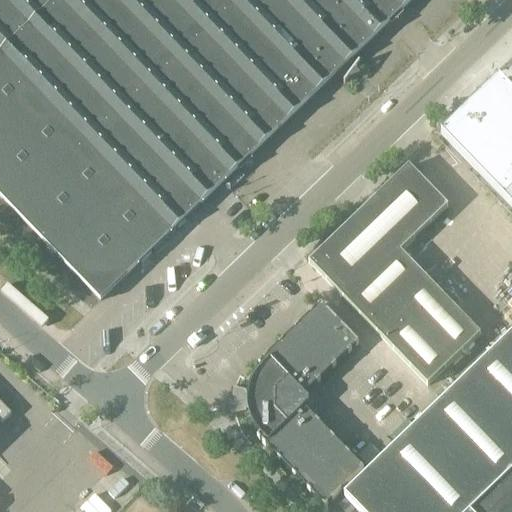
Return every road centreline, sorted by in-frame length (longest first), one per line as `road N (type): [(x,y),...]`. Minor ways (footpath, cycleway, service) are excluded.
road 1 (unclassified): [(111,400),(511,9)]
road 2 (unclassified): [(232,511),(111,400)]
road 3 (unclassified): [(111,400),(0,308)]
